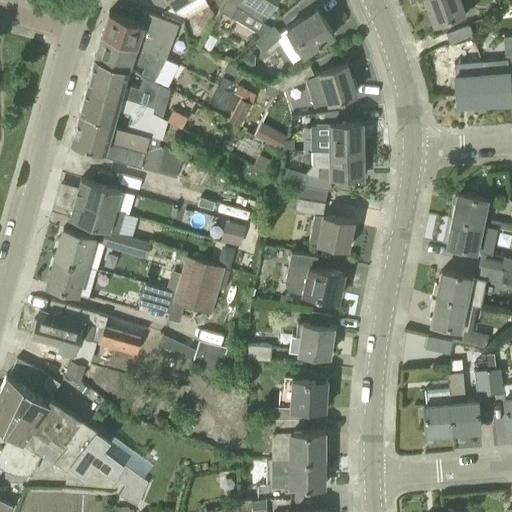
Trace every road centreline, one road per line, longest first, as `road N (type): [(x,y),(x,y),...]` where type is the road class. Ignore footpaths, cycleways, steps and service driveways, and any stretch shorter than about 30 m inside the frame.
road 1 (unclassified): [(372,478),(413,144)]
road 2 (residential): [(0,307),(72,31)]
road 3 (unclassified): [(413,144),(393,38),(376,0)]
road 4 (residential): [(372,478),(511,464)]
